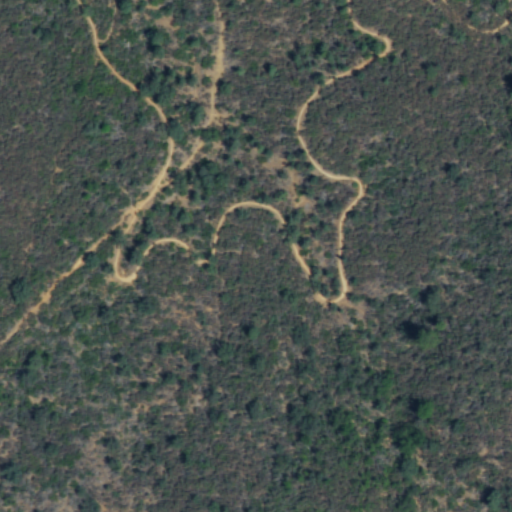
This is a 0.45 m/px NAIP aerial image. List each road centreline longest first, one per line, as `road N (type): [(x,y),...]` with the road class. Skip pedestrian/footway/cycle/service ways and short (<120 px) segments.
road 1 (track): [(150,192),(184,163),(205,130),(220,36),(216,0)]
road 2 (track): [(0,341),(150,192)]
